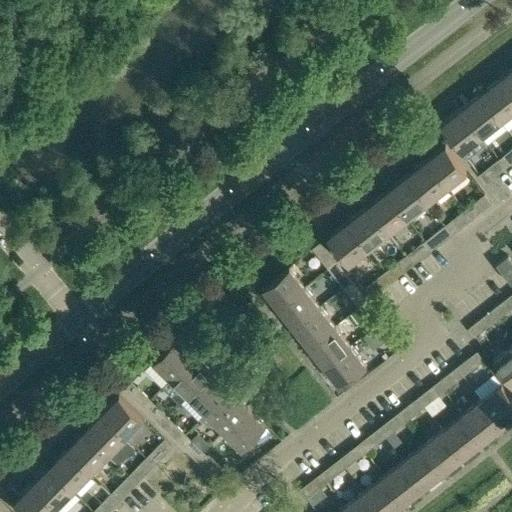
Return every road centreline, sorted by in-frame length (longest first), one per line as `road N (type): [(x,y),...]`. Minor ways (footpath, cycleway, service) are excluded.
road 1 (unclassified): [(79,318),(478,0)]
road 2 (residential): [(234,502),(415,355),(435,290),(511,205)]
road 3 (residential): [(79,318),(0,221)]
